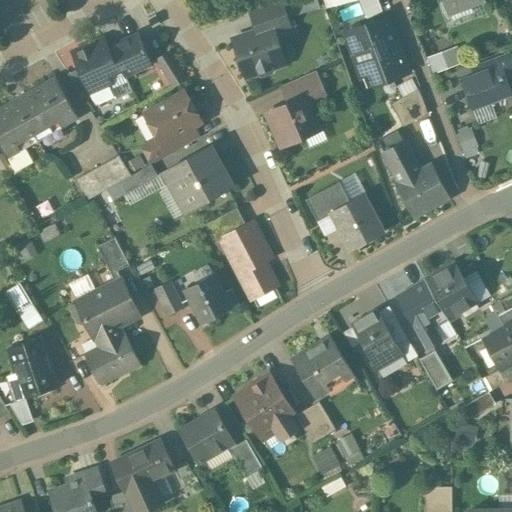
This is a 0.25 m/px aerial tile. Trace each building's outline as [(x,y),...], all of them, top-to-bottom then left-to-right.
[(281,0),(248,11),(249,12),(253,10),(259,28),(257,31),(257,32),(272,26),(275,33),(291,28),(281,0)] [(380,0),(362,0),(370,16),(385,9),(380,0)] [(478,0),(443,0),(449,12),(478,0)] [(389,20),(347,36),(367,88),(409,72),(389,20)] [(257,31),(233,40),(246,76),(280,64),(274,47),(278,41),(275,33),(272,26),(257,32),(257,31)] [(108,48),(95,54),(106,78),(108,77),(122,70),(125,76),(151,63),(138,34),(108,48)] [(103,38),(72,51),(80,68),(84,78),(87,77),(94,93),(111,85),(108,77),(106,78),(95,54),(108,48),(103,38)] [(434,72),(464,62),(458,44),(428,54),(434,72)] [(185,79),(168,52),(156,59),(174,87),(185,79)] [(511,62),(509,55),(482,65),(483,70),(463,77),(473,105),(510,92),(504,75),(511,71),(511,62)] [(87,77),(84,78),(80,68),(68,74),(83,98),(94,93),(87,77)] [(316,71),(280,87),(287,103),(307,95),(308,96),(323,89),(316,71)] [(55,76),(0,106),(0,144),(7,158),(79,118),(55,76)] [(418,88),(391,103),(403,126),(428,113),(418,88)] [(184,91),(145,114),(159,140),(162,145),(192,126),(201,121),(184,91)] [(287,103),(267,112),(282,147),(317,131),(312,119),(317,117),(308,96),(307,95),(287,103)] [(481,152),(475,125),(459,129),(465,155),(481,152)] [(192,126),(162,145),(159,140),(155,142),(150,159),(153,164),(199,138),(192,126)] [(420,171),(398,130),(378,140),(400,181),(420,171)] [(209,145),(166,169),(188,208),(231,184),(209,145)] [(132,175),(119,155),(74,180),(86,201),(120,182),(132,175)] [(132,175),(120,182),(126,193),(157,176),(151,165),(132,175)] [(400,181),(396,184),(414,217),(450,197),(432,165),(420,171),(400,181)] [(340,181),(306,199),(318,221),(333,213),(332,210),(350,201),(340,181)] [(350,201),(332,210),(333,213),(351,248),(382,232),(363,194),(350,201)] [(237,207),(205,224),(215,243),(222,240),(221,238),(246,225),(237,207)] [(246,225),(221,238),(222,240),(253,298),(276,286),(263,261),(270,258),(252,222),(246,225)] [(115,237),(98,246),(116,282),(122,280),(117,271),(129,265),(115,237)] [(478,308),(453,264),(425,280),(448,320),(462,312),(464,316),(478,308)] [(213,275),(185,290),(202,323),(230,308),(213,275)] [(116,282),(77,302),(94,337),(95,336),(118,325),(139,315),(122,280),(116,282)] [(448,320),(425,280),(397,296),(427,348),(441,340),(434,328),(448,320)] [(182,307),(170,282),(155,289),(168,314),(182,307)] [(511,294),(500,301),(506,311),(511,307),(511,294)] [(32,302),(18,310),(30,329),(43,320),(32,302)] [(408,339),(389,306),(378,312),(397,345),(408,339)] [(504,326),(493,306),(481,313),(492,332),(504,326)] [(376,308),(351,323),(375,365),(401,350),(397,345),(378,312),(376,308)] [(511,321),(492,332),(482,338),(499,369),(499,370),(511,362),(511,321)] [(118,325),(95,336),(100,347),(123,335),(118,325)] [(480,339),(472,326),(457,335),(465,347),(480,339)] [(100,347),(86,354),(100,384),(140,364),(125,334),(100,347)] [(330,337),(292,360),(315,397),(353,374),(330,337)] [(42,338),(10,349),(25,396),(58,385),(42,338)] [(437,348),(422,357),(440,387),(454,379),(437,348)] [(499,369),(485,377),(492,390),(511,378),(511,362),(499,370),(499,369)] [(269,375),(236,396),(245,411),(244,412),(252,424),(253,424),(263,438),(276,430),(281,438),(297,428),(288,414),(293,411),(269,375)] [(488,392),(461,408),(467,419),(495,404),(488,392)] [(0,418),(10,412),(0,396),(0,418)] [(319,401),(295,416),(311,443),(335,429),(319,401)] [(215,410),(180,430),(199,462),(234,442),(215,410)] [(349,464),(365,456),(353,431),(337,439),(349,464)] [(161,439),(114,462),(118,477),(124,491),(133,511),(134,511),(138,511),(161,499),(152,480),(174,469),(174,470),(175,470),(161,439)] [(262,468),(246,439),(230,449),(246,477),(262,468)] [(314,453),(322,473),(341,466),(333,445),(314,453)] [(97,468),(82,474),(84,480),(88,493),(90,493),(104,488),(97,468)] [(84,480),(49,492),(56,511),(96,511),(90,493),(88,493),(84,480)] [(451,511),(452,487),(425,487),(425,511),(451,511)] [(133,511),(124,491),(110,496),(113,511),(138,511),(134,511),(133,511)] [(23,511),(21,503),(0,509),(0,511),(23,511)]
